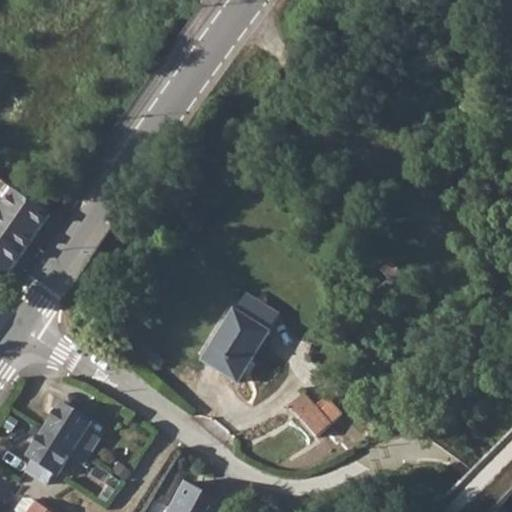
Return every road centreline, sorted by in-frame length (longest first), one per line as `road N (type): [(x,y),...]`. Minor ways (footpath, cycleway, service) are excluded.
road 1 (residential): [(22,327),(275,486),(315,484),(380,453),(418,449),(462,460),(508,511)]
road 2 (tertiary): [(22,327),(245,0)]
